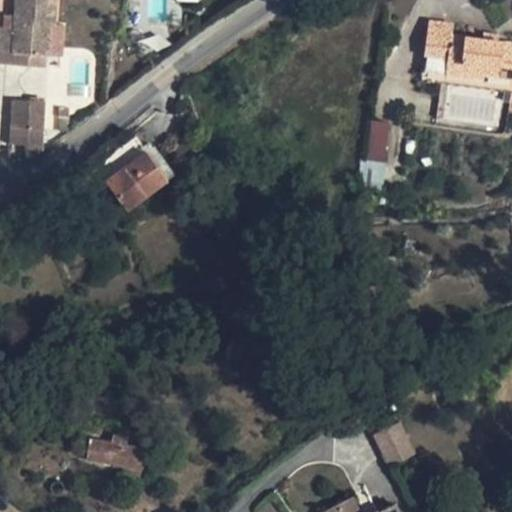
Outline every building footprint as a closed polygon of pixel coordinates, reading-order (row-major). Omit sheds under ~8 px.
[(57,0),(16,0),(16,5),(16,16),(4,15),(3,27),(0,26),(0,63),(46,66),(46,55),(47,24),(56,24),(57,5),(57,0)] [(455,24),(429,21),(425,56),(427,56),(449,58),(447,72),(485,77),(486,75),(511,77),(511,42),(454,35),(455,24)] [(56,24),(47,24),(46,55),(64,56),(65,25),(56,24)] [(425,70),(447,72),(449,58),(427,56),(425,70)] [(485,77),(447,72),(425,70),(424,83),(511,92),(511,77),(486,75),(485,77)] [(27,100),(13,99),(11,142),(25,143),(27,100)] [(47,102),(27,100),(25,143),(27,158),(27,159),(29,159),(44,151),(47,102)] [(371,118),(360,184),(381,188),(392,122),(371,118)] [(147,151),(134,134),(93,165),(128,210),(168,179),(147,151)] [(396,423),(374,432),(389,465),(411,455),(396,423)] [(129,438),(113,436),(112,444),(90,440),(87,458),(122,464),(142,467),(144,467),(147,450),(128,447),(129,438)] [(142,467),(122,464),(120,478),(140,481),(142,467)] [(401,511),(397,503),(378,511),(361,511),(353,497),(322,511),(401,511)]
